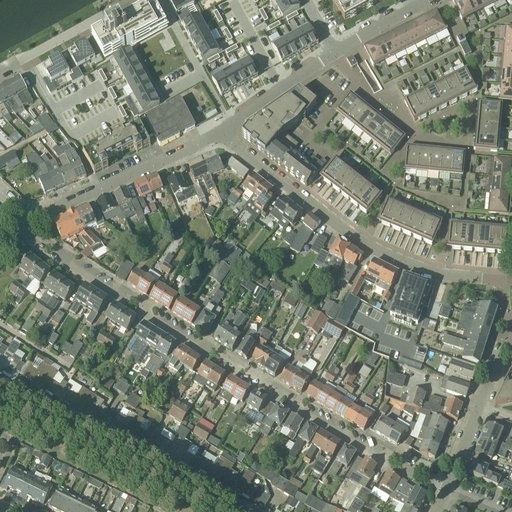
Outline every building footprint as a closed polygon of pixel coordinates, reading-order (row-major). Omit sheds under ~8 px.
[(168,0),(176,14),(179,13),(179,12),(181,11),(181,12),(184,10),(192,5),(192,6),(194,4),(191,0),(168,0)] [(282,17),(299,8),(298,6),(296,3),(296,2),(295,2),(294,0),(295,0),(294,0),(290,0),(277,7),(278,9),(281,14),(282,17)] [(333,0),(334,1),(345,21),(350,18),(356,15),(366,9),(367,10),(373,7),(372,6),(383,0),(384,1),(385,0),(333,0)] [(465,0),(456,0),(453,2),(460,15),(459,15),(462,21),(473,16),(465,0)] [(465,0),(473,16),(483,10),(478,0),(465,0)] [(478,0),(483,10),(493,5),(490,0),(478,0)] [(135,43),(135,44),(170,26),(157,1),(123,20),(124,22),(122,23),(128,34),(126,36),(125,34),(112,41),(105,30),(96,35),(108,57),(135,43)] [(426,17),(435,36),(447,30),(444,24),(443,25),(437,13),(433,15),(433,14),(426,17)] [(202,22),(202,23),(199,17),(198,15),(181,24),(182,26),(183,25),(184,28),(184,30),(185,29),(186,31),(186,32),(187,33),(203,24),(202,22)] [(423,19),(416,22),(425,41),(435,36),(426,17),(426,19),(423,20),(423,19)] [(112,41),(125,34),(126,36),(128,34),(121,21),(105,30),(112,41)] [(412,24),(406,28),(415,46),(425,41),(416,22),(415,23),(416,24),(413,26),(412,24)] [(188,35),(189,37),(189,38),(190,38),(191,41),(191,42),(208,33),(207,31),(207,32),(204,26),(203,24),(187,33),(187,35),(187,34),(188,35)] [(301,30),(299,31),(308,48),(310,47),(309,47),(310,46),(312,45),(313,45),(313,44),(316,43),(318,42),(309,26),(306,27),(307,27),(301,30)] [(395,33),(405,52),(415,46),(406,28),(405,28),(406,29),(403,31),(402,29),(395,33)] [(307,48),(308,48),(299,31),(297,32),(298,32),(292,35),(290,36),(299,52),(301,52),(300,52),(303,50),(305,50),(304,49),(306,48),(306,49),(307,48)] [(196,51),(213,42),(212,40),(212,41),(209,35),(208,33),(191,42),(192,43),(194,46),(194,47),(195,49),(196,50),(196,51)] [(392,34),(385,38),(395,57),(405,52),(395,33),(396,34),(393,36),(392,34)] [(292,56),(294,55),(296,55),(295,54),(298,53),(299,52),(290,36),(289,37),(283,40),(281,41),(290,57),(292,57),(292,56)] [(382,40),(375,43),(385,62),(395,57),(385,38),(386,39),(382,41),(382,40)] [(287,59),(286,59),(288,58),(289,58),(290,57),(281,41),(280,42),(274,45),(272,46),(280,61),(274,65),(274,66),(281,62),(283,62),(283,61),(285,60),(287,59)] [(214,44),(213,42),(196,51),(197,52),(198,53),(199,55),(198,55),(199,56),(201,59),(201,61),(218,52),(217,49),(217,50),(214,44)] [(511,42),(505,42),(503,56),(511,57),(511,42)] [(375,43),(375,45),(372,46),(372,45),(365,48),(370,59),(371,61),(370,62),(373,68),(385,62),(375,43)] [(67,51),(76,69),(95,59),(86,44),(77,48),(76,46),(67,51)] [(114,61),(117,67),(118,69),(135,59),(134,58),(134,57),(133,58),(132,56),(133,56),(132,54),(130,52),(131,52),(130,50),(113,59),(114,61)] [(511,57),(503,56),(502,71),(511,71),(511,57)] [(70,72),(62,57),(53,62),(52,60),(42,65),(52,82),(70,72)] [(351,69),(357,66),(352,57),(346,61),(351,69)] [(118,69),(119,70),(122,76),(123,77),(140,68),(139,67),(137,65),(138,65),(137,63),(136,62),(135,61),(135,59),(118,69)] [(250,79),(252,78),(252,79),(253,78),(255,76),(256,76),(257,76),(257,75),(264,71),(263,71),(257,74),(248,59),(246,60),(241,63),(239,64),(248,81),(249,80),(250,79)] [(237,65),(232,68),(230,69),(239,86),(240,85),(243,83),(244,83),(244,82),(246,82),(247,81),(248,81),(239,64),(237,65)] [(123,77),(124,79),(127,84),(127,85),(128,86),(145,77),(144,76),(143,75),(142,74),(142,73),(142,72),(141,72),(140,70),(140,68),(123,77)] [(221,74),(230,90),(231,90),(232,89),(234,88),(235,88),(235,87),(238,86),(239,86),(230,69),(228,70),(223,73),(221,74)] [(467,97),(466,95),(469,94),(470,95),(477,92),(466,71),(456,76),(467,97)] [(511,71),(502,71),(501,85),(511,85),(511,71)] [(221,74),(219,75),(214,78),(211,79),(221,96),(222,95),(222,94),(225,93),(226,93),(226,92),(228,91),(229,91),(230,90),(221,74)] [(467,97),(456,76),(446,81),(456,102),(457,102),(456,100),(459,99),(460,100),(467,97)] [(10,83),(23,107),(33,102),(27,91),(19,77),(10,83)] [(128,86),(129,88),(132,93),(132,94),(133,95),(149,86),(149,85),(148,85),(147,83),(147,82),(147,81),(146,81),(145,80),(146,79),(145,79),(145,78),(145,77),(128,86)] [(450,105),(456,102),(446,81),(436,86),(446,107),(447,107),(446,106),(449,104),(450,105)] [(12,100),(17,110),(19,113),(24,110),(23,108),(23,107),(10,83),(0,88),(8,102),(12,100)] [(53,84),(46,87),(50,95),(51,95),(57,91),(55,88),(53,84)] [(511,85),(501,85),(499,100),(511,100),(511,85)] [(152,91),(152,90),(151,90),(150,88),(150,87),(149,86),(133,95),(134,97),(137,102),(137,103),(138,104),(154,95),(154,94),(153,93),(152,91)] [(446,107),(436,86),(425,91),(436,112),(436,111),(439,109),(439,111),(446,107)] [(8,102),(0,88),(0,111),(4,118),(9,115),(3,105),(8,102)] [(265,156),(266,156),(278,141),(284,134),(281,132),(290,121),(293,124),(302,112),(307,116),(316,104),(300,90),(292,96),(295,98),(292,102),(287,99),(279,104),(283,107),(280,111),(275,107),(267,113),(270,115),(267,119),(263,116),(262,117),(263,118),(259,123),(255,121),(246,128),(248,130),(242,137),(251,144),(253,141),(259,146),(256,148),(265,156)] [(429,116),(436,112),(425,91),(415,97),(426,117),(425,116),(429,114),(429,116)] [(142,111),(142,112),(143,114),(159,105),(159,103),(158,103),(157,100),(156,99),(155,97),(155,96),(154,95),(138,104),(139,106),(142,111)] [(336,113),(345,120),(360,102),(359,103),(356,101),(357,100),(351,95),(336,113)] [(419,121),(426,117),(415,97),(405,102),(414,121),(418,119),(419,121)] [(152,132),(154,135),(160,146),(180,136),(183,134),(185,133),(195,128),(180,100),(158,112),(158,113),(147,119),(153,131),(152,132)] [(360,102),(345,120),(354,127),(369,109),(368,109),(367,110),(365,108),(366,107),(360,102)] [(478,108),(477,116),(500,118),(501,106),(480,104),(479,109),(478,108)] [(369,109),(354,127),(363,134),(378,116),(377,116),(376,117),(374,115),(375,114),(369,109)] [(53,124),(47,115),(42,118),(37,121),(44,130),(53,124)] [(384,121),(378,116),(363,134),(372,142),(387,123),(386,123),(385,124),(383,122),(384,121)] [(499,129),(500,118),(477,116),(478,116),(478,120),(477,120),(476,127),(499,129)] [(61,122),(65,130),(74,125),(70,117),(61,122)] [(147,139),(154,135),(152,132),(153,131),(147,119),(139,124),(147,139)] [(9,122),(2,129),(15,144),(23,137),(9,122)] [(387,123),(372,142),(381,149),(395,130),(394,131),(391,129),(392,128),(387,123)] [(118,156),(121,154),(122,155),(123,154),(123,153),(134,148),(137,153),(150,146),(147,139),(139,124),(122,132),(122,131),(104,141),(82,152),(94,174),(108,167),(106,162),(117,156),(117,157),(118,156)] [(476,131),(475,139),(498,141),(499,129),(476,127),(476,128),(477,128),(477,131),(476,131)] [(401,135),(395,130),(381,149),(390,156),(404,139),(400,136),(401,135)] [(284,134),(278,141),(285,146),(292,153),(298,145),(284,134)] [(474,150),(497,152),(498,141),(475,139),(476,139),(476,143),(474,142),(474,150)] [(282,168),(291,156),(282,149),(285,146),(278,141),(266,156),(273,162),(276,164),(281,168),(282,168)] [(68,145),(59,149),(65,156),(76,183),(86,178),(80,163),(74,153),(68,145)] [(66,187),(76,183),(65,156),(59,149),(57,147),(53,150),(59,159),(64,170),(60,172),(66,187)] [(404,171),(416,172),(418,149),(418,150),(414,150),(415,148),(407,148),(404,171)] [(430,150),(429,150),(429,152),(426,151),(426,150),(418,149),(416,172),(428,173),(430,150)] [(428,173),(439,174),(441,151),(441,153),(437,152),(437,151),(430,150),(428,173)] [(439,174),(450,175),(452,152),(452,154),(448,153),(449,152),(441,151),(439,174)] [(460,153),(452,152),(450,175),(462,177),(464,155),(460,154),(460,153)] [(6,157),(10,164),(16,160),(17,160),(13,153),(6,157)] [(45,165),(39,159),(35,154),(25,158),(36,183),(39,182),(41,187),(45,196),(55,191),(45,165)] [(45,165),(55,191),(66,187),(60,172),(55,161),(51,163),(44,155),(39,159),(45,165)] [(282,168),(286,171),(289,174),(289,173),(295,177),(294,178),(296,179),(298,178),(306,166),(292,155),(291,156),(282,168)] [(218,158),(205,164),(211,178),(224,171),(226,170),(230,168),(244,179),(249,172),(232,159),(226,166),(222,167),(218,158)] [(313,158),(306,166),(298,178),(300,179),(298,181),(306,187),(307,187),(327,163),(323,159),(322,160),(323,160),(320,164),(313,158)] [(511,160),(494,158),(492,177),(511,178),(511,169),(511,168),(511,160)] [(324,183),(330,187),(345,168),(335,161),(321,179),(325,181),(324,183)] [(211,178),(205,164),(190,171),(195,183),(202,179),(208,192),(216,188),(211,178)] [(345,168),(330,187),(330,188),(331,186),(334,188),(333,190),(339,194),(354,175),(345,168)] [(157,175),(145,180),(152,194),(163,189),(157,175)] [(243,188),(247,191),(243,196),(250,201),(263,183),(253,175),(243,188)] [(348,201),(363,182),(354,175),(339,194),(339,195),(340,193),(343,195),(342,197),(348,201)] [(192,188),(188,190),(186,184),(184,184),(180,176),(168,181),(174,196),(179,205),(196,197),(192,188)] [(511,185),(511,178),(492,177),(491,195),(511,196),(509,196),(510,187),(511,187),(511,185)] [(145,180),(134,185),(140,199),(152,194),(145,180)] [(357,208),(372,190),(363,182),(348,201),(348,202),(349,200),(352,203),(351,204),(357,208)] [(260,215),(264,210),(268,206),(274,198),(270,195),(273,191),(263,183),(250,201),(242,210),(252,217),(256,220),(260,215)] [(199,185),(192,188),(196,197),(197,197),(199,202),(205,199),(204,198),(199,185)] [(117,202),(119,208),(121,212),(132,208),(137,219),(143,216),(141,210),(137,200),(136,201),(136,200),(132,202),(126,189),(113,195),(117,202)] [(234,205),(243,194),(236,189),(222,206),(225,208),(230,202),(234,205)] [(360,211),(365,215),(366,216),(381,197),(372,190),(357,208),(357,209),(358,207),(361,210),(360,211)] [(491,195),(489,212),(489,213),(508,215),(509,205),(510,205),(511,196),(491,195)] [(126,223),(121,212),(119,208),(117,202),(113,204),(109,197),(97,202),(103,216),(105,221),(115,217),(119,226),(126,223)] [(279,203),(274,209),(270,215),(279,223),(278,225),(279,226),(293,207),(283,199),(281,202),(280,204),(279,203)] [(387,202),(379,223),(383,225),(382,226),(389,229),(398,207),(387,202)] [(84,233),(96,247),(101,244),(86,230),(96,226),(97,229),(104,225),(95,203),(78,211),(77,211),(74,213),(79,223),(80,223),(82,229),(84,233)] [(293,207),(279,226),(284,230),(289,224),(294,229),(298,223),(297,221),(302,214),(293,207)] [(400,233),(409,211),(398,207),(389,229),(390,229),(390,228),(393,229),(393,230),(400,233)] [(410,238),(419,216),(409,211),(400,233),(400,234),(401,232),(404,233),(403,235),(410,238)] [(82,247),(85,251),(88,249),(90,250),(94,255),(100,251),(104,249),(101,244),(96,247),(84,233),(82,229),(80,223),(79,223),(74,213),(70,214),(68,215),(67,216),(73,228),(71,228),(75,238),(78,236),(80,238),(78,239),(84,246),(82,247)] [(306,244),(312,233),(313,233),(321,223),(311,215),(303,226),(298,237),(291,250),(299,254),(304,245),(306,244)] [(73,228),(67,216),(53,222),(63,243),(70,240),(71,242),(76,240),(75,238),(71,228),(73,228)] [(421,242),(430,220),(419,216),(410,238),(411,237),(414,238),(414,239),(421,242)] [(441,225),(430,220),(421,242),(422,241),(425,242),(424,244),(431,247),(441,225)] [(464,252),(471,253),(473,229),(474,224),(462,223),(462,228),(460,251),(460,252),(460,250),(464,250),(464,252)] [(452,251),(459,251),(460,251),(462,228),(450,226),(448,249),(452,249),(452,251)] [(475,253),(483,254),(485,230),(473,229),(471,253),(472,253),(472,251),(475,251),(475,253)] [(486,254),(494,255),(496,231),(485,230),(483,254),(483,252),(487,252),(486,254)] [(498,255),(506,256),(508,232),(496,231),(494,255),(494,253),(498,253),(498,255)] [(284,242),(290,247),(297,236),(291,232),(284,242)] [(310,251),(319,256),(321,251),(320,251),(327,239),(319,235),(310,251)] [(210,239),(202,248),(209,253),(215,243),(210,239)] [(321,251),(319,256),(314,266),(328,273),(331,267),(339,270),(343,262),(350,248),(345,243),(342,242),(341,241),(340,243),(338,241),(339,239),(338,239),(329,256),(321,251)] [(209,253),(223,263),(226,259),(226,258),(229,254),(218,246),(221,243),(218,241),(215,243),(209,253)] [(344,261),(349,264),(340,279),(348,284),(352,278),(357,269),(354,267),(357,262),(359,263),(364,257),(357,253),(358,252),(350,247),(350,248),(343,262),(344,261)] [(90,250),(88,249),(85,251),(80,254),(86,258),(94,255),(90,250)] [(28,278),(40,264),(29,256),(19,269),(26,274),(24,275),(28,278)] [(226,259),(223,263),(238,274),(242,270),(226,259)] [(134,267),(125,261),(120,268),(129,274),(134,267)] [(374,261),(366,276),(363,282),(365,282),(375,288),(386,267),(374,261)] [(219,286),(231,270),(219,262),(208,278),(219,286)] [(164,273),(168,266),(164,263),(160,270),(164,273)] [(22,287),(15,295),(12,300),(18,305),(28,292),(26,291),(34,280),(40,284),(50,272),(40,264),(28,278),(22,287)] [(164,273),(168,275),(173,269),(168,266),(164,273)] [(391,288),(398,273),(386,267),(375,288),(385,292),(381,299),(387,302),(391,295),(388,294),(391,288)] [(136,271),(127,284),(137,290),(145,278),(136,271)] [(35,310),(42,314),(64,281),(53,274),(44,287),(51,292),(50,294),(44,303),(40,301),(35,310)] [(194,275),(191,280),(186,287),(191,290),(198,278),(194,275)] [(403,276),(390,315),(395,316),(394,319),(394,320),(411,326),(411,325),(412,322),(418,324),(423,308),(428,309),(430,300),(426,298),(431,285),(403,276)] [(147,297),(147,296),(155,284),(145,278),(137,290),(147,297)] [(182,284),(186,287),(191,280),(187,278),(182,284)] [(256,287),(265,295),(266,293),(265,292),(270,283),(261,278),(256,287)] [(358,279),(349,295),(356,299),(365,282),(363,282),(358,279)] [(49,318),(54,310),(55,311),(60,303),(57,302),(60,298),(65,302),(75,289),(64,281),(42,314),(49,318)] [(15,295),(22,287),(15,283),(9,290),(15,295)] [(81,307),(86,310),(97,293),(86,286),(70,311),(76,315),(81,307)] [(150,299),(159,305),(168,292),(158,286),(150,299)] [(447,288),(440,286),(435,303),(442,306),(447,288)] [(262,301),(265,295),(256,287),(249,301),(260,306),(262,301)] [(210,317),(219,304),(225,295),(219,291),(214,297),(195,327),(196,328),(196,327),(195,327),(196,326),(200,328),(198,330),(206,334),(215,320),(210,317)] [(177,298),(168,292),(159,305),(169,311),(177,298)] [(97,293),(86,310),(91,313),(86,321),(91,324),(107,300),(97,293)] [(363,303),(356,299),(349,295),(335,323),(344,329),(348,330),(363,303)] [(172,313),(182,319),(190,306),(180,300),(172,313)] [(294,316),(301,320),(307,308),(306,307),(307,304),(300,301),(299,304),(300,304),(294,316)] [(328,301),(322,314),(334,320),(340,308),(328,301)] [(462,312),(470,314),(476,316),(493,322),(497,310),(472,302),(471,307),(464,305),(462,312)] [(115,327),(125,311),(114,304),(105,318),(112,323),(111,325),(115,327)] [(442,305),(438,317),(447,320),(451,308),(442,305)] [(200,312),(190,306),(182,319),(191,325),(200,312)] [(136,318),(125,311),(115,327),(119,330),(120,328),(127,332),(136,318)] [(58,325),(64,315),(59,312),(53,322),(58,325)] [(223,345),(239,321),(242,316),(237,313),(234,318),(230,316),(214,339),(223,345)] [(317,335),(321,329),(327,319),(326,319),(315,313),(306,329),(317,335)] [(490,333),(493,322),(476,316),(470,314),(468,320),(461,318),(459,324),(472,328),(472,327),(490,333)] [(242,316),(239,321),(223,345),(232,351),(241,337),(237,334),(247,319),(242,316)] [(332,322),(330,321),(324,332),(321,337),(328,340),(331,336),(338,340),(344,329),(335,323),(332,322)] [(430,321),(426,331),(433,333),(436,324),(430,321)] [(155,330),(154,331),(152,329),(152,328),(144,324),(135,338),(141,342),(130,359),(135,362),(138,356),(139,357),(155,330)] [(462,337),(486,345),(490,333),(472,327),(472,328),(459,324),(458,329),(464,331),(462,337)] [(154,356),(157,352),(166,337),(158,332),(158,333),(155,331),(155,330),(139,357),(144,360),(148,353),(153,356),(154,356)] [(265,331),(261,338),(258,342),(265,347),(272,335),(265,331)] [(97,340),(104,345),(109,336),(102,332),(97,340)] [(462,360),(479,365),(479,366),(486,345),(462,337),(462,339),(443,332),(442,336),(445,337),(443,343),(465,350),(462,360)] [(53,334),(47,343),(53,346),(58,337),(53,334)] [(247,360),(258,342),(261,338),(256,335),(254,337),(251,343),(245,340),(236,354),(247,360)] [(107,352),(110,348),(111,349),(116,341),(109,336),(104,345),(98,354),(100,355),(103,350),(107,352)] [(172,343),(173,342),(166,337),(157,352),(162,355),(159,359),(154,356),(153,356),(145,370),(154,375),(153,380),(156,376),(160,379),(165,372),(160,369),(176,344),(176,343),(175,344),(172,343)] [(68,356),(75,359),(83,346),(76,342),(68,356)] [(20,374),(23,369),(25,366),(20,362),(22,360),(14,356),(20,347),(12,343),(8,350),(0,362),(0,373),(2,375),(4,373),(11,378),(15,371),(20,374)] [(183,366),(191,353),(181,347),(177,354),(176,353),(172,359),(174,360),(169,367),(179,373),(183,367),(183,366)] [(273,357),(264,371),(275,377),(284,363),(277,360),(282,351),(277,348),(274,352),(271,356),(273,357)] [(273,357),(271,356),(264,351),(259,349),(252,360),(258,363),(256,366),(264,371),(273,357)] [(442,355),(428,350),(421,372),(435,377),(435,376),(444,379),(470,387),(477,368),(442,355)] [(192,373),(193,372),(201,359),(191,353),(183,366),(183,367),(192,373)] [(305,366),(309,360),(304,356),(300,363),(305,366)] [(28,362),(25,366),(23,369),(20,374),(19,375),(31,382),(30,384),(38,389),(51,368),(43,364),(38,372),(32,368),(33,365),(28,362)] [(206,363),(194,382),(204,388),(205,386),(215,369),(206,363)] [(328,381),(336,369),(337,367),(333,365),(324,378),(328,381)] [(511,365),(511,367),(511,369),(511,371),(511,370),(511,384),(511,385),(507,385),(503,386),(504,385),(503,385),(502,387),(504,387),(495,405),(503,404),(507,404),(510,403),(511,402),(511,365)] [(46,392),(58,399),(67,385),(63,382),(60,386),(53,381),(58,373),(51,368),(38,389),(45,394),(46,392)] [(291,387),(299,374),(288,368),(280,381),(291,387)] [(312,373),(303,368),(299,374),(291,387),(301,393),(309,381),(308,380),(312,373)] [(215,369),(205,386),(214,392),(225,375),(215,369)] [(336,369),(328,381),(332,383),(339,373),(338,372),(339,371),(336,369)] [(121,378),(120,381),(114,390),(125,396),(130,388),(126,385),(128,382),(121,378)] [(232,396),(233,396),(240,384),(230,378),(223,391),(219,398),(228,403),(232,396)] [(465,399),(470,387),(444,379),(440,390),(465,399)] [(69,409),(77,414),(90,393),(70,381),(67,385),(58,399),(70,407),(69,409)] [(306,396),(316,402),(324,388),(315,382),(306,396)] [(188,386),(183,383),(179,390),(183,393),(188,386)] [(343,390),(348,393),(352,386),(348,383),(343,390)] [(250,390),(240,384),(233,396),(233,397),(230,402),(239,407),(242,402),(250,390)] [(352,386),(348,393),(351,395),(356,388),(352,386)] [(324,388),(316,402),(325,408),(334,394),(324,388)] [(337,388),(334,394),(325,408),(335,414),(343,401),(342,401),(347,393),(337,388)] [(406,404),(406,405),(416,408),(422,410),(430,413),(431,413),(436,398),(431,397),(428,405),(423,404),(426,395),(412,390),(409,398),(402,395),(400,402),(406,404)] [(366,404),(371,397),(373,394),(369,392),(367,395),(366,395),(362,401),(366,404)] [(93,421),(97,415),(100,411),(92,406),(97,398),(90,393),(77,414),(84,419),(85,417),(93,421)] [(263,398),(255,393),(247,407),(253,410),(250,415),(249,415),(244,423),(246,425),(251,428),(255,420),(261,423),(272,405),(266,401),(267,400),(266,400),(265,401),(262,399),(263,398)] [(141,402),(141,401),(132,395),(125,405),(135,411),(141,402)] [(371,397),(366,404),(371,406),(375,400),(371,397)] [(440,400),(436,398),(431,413),(443,417),(443,416),(457,421),(462,405),(448,401),(445,411),(437,408),(440,400)] [(208,408),(209,409),(213,402),(208,399),(202,410),(205,412),(208,408)] [(335,414),(345,419),(352,407),(343,401),(335,414)] [(190,410),(177,402),(169,415),(182,423),(190,410)] [(413,417),(414,413),(416,408),(406,405),(402,411),(413,417)] [(277,407),(262,432),(266,434),(265,435),(268,437),(275,425),(280,428),(289,413),(281,409),(277,407)] [(362,412),(352,407),(345,419),(354,425),(362,412)] [(117,433),(124,438),(140,413),(139,413),(137,412),(135,415),(130,412),(129,413),(123,409),(119,416),(118,415),(115,420),(111,426),(118,431),(117,433)] [(141,411),(139,413),(140,413),(124,438),(132,442),(133,440),(140,445),(144,438),(149,441),(157,429),(142,419),(145,414),(141,411)] [(362,412),(354,425),(364,431),(372,418),(362,412)] [(281,434),(287,438),(292,441),(299,430),(298,429),(303,422),(292,415),(284,429),(281,434)] [(433,418),(428,431),(443,436),(448,424),(441,421),(442,421),(433,418)] [(375,433),(386,440),(394,426),(383,419),(378,427),(375,433)] [(199,425),(194,434),(205,441),(210,433),(214,427),(202,420),(199,425)] [(309,445),(317,431),(310,427),(309,428),(307,427),(308,425),(307,425),(295,445),(291,452),(288,457),(294,460),(305,443),(309,445)] [(511,441),(508,440),(506,446),(498,443),(503,431),(487,425),(481,440),(508,451),(511,452),(511,441)] [(397,446),(399,442),(400,440),(401,441),(406,433),(394,426),(386,440),(397,446)] [(172,461),(185,440),(190,432),(181,427),(175,437),(176,438),(173,443),(161,436),(154,447),(166,454),(164,456),(172,461)] [(424,442),(439,448),(443,436),(428,431),(422,428),(417,439),(424,442)] [(317,448),(323,452),(331,439),(320,432),(306,456),(304,460),(310,464),(312,460),(310,459),(317,448)] [(409,438),(405,446),(409,448),(413,441),(409,438)] [(341,445),(331,439),(323,452),(329,456),(326,460),(320,457),(312,470),(322,476),(341,445)] [(193,471),(194,469),(202,457),(197,454),(195,458),(187,453),(192,445),(185,440),(172,461),(179,466),(180,464),(188,468),(193,471)] [(481,440),(475,454),(490,460),(493,454),(505,459),(508,451),(481,440)] [(428,457),(434,460),(439,448),(424,442),(419,455),(428,458),(428,457)] [(347,468),(356,454),(348,449),(348,450),(345,449),(346,448),(345,447),(329,474),(335,478),(343,466),(347,468)] [(32,456),(41,461),(44,456),(35,451),(32,456)] [(206,477),(213,482),(229,457),(223,453),(220,458),(219,457),(215,462),(203,455),(202,457),(194,469),(199,473),(200,471),(207,475),(206,477)] [(44,456),(41,461),(42,461),(40,465),(44,467),(47,469),(51,459),(44,456)] [(230,488),(235,491),(241,481),(235,478),(228,474),(230,472),(235,464),(236,462),(229,457),(213,482),(221,487),(222,485),(229,489),(230,488)] [(358,459),(353,467),(346,478),(363,488),(356,499),(358,500),(356,504),(363,507),(371,493),(365,489),(367,486),(374,475),(372,474),(377,466),(366,460),(364,462),(358,459)] [(511,484),(502,481),(503,480),(488,473),(488,474),(486,473),(488,469),(473,462),(472,463),(471,464),(470,467),(470,469),(468,473),(483,480),(483,481),(497,486),(497,487),(511,493),(511,484)] [(256,473),(260,467),(255,463),(251,469),(256,473)] [(256,475),(264,479),(270,483),(276,475),(277,473),(263,464),(256,475)] [(67,473),(70,468),(64,465),(60,472),(66,475),(67,473)] [(247,470),(242,479),(241,481),(235,491),(234,492),(242,497),(243,495),(264,508),(270,498),(263,494),(257,490),(257,489),(250,484),(254,476),(256,474),(248,469),(247,470)] [(14,492),(23,474),(13,470),(8,479),(5,478),(0,488),(6,491),(8,489),(14,492)] [(32,479),(19,505),(24,508),(26,503),(26,501),(27,498),(34,501),(45,478),(36,473),(32,479)] [(389,499),(400,481),(388,473),(378,491),(389,498),(389,499)] [(23,474),(14,492),(21,495),(20,498),(17,499),(15,503),(19,505),(32,479),(23,474)] [(276,475),(270,483),(272,486),(283,493),(289,483),(276,475)] [(45,478),(34,501),(40,505),(39,507),(37,508),(34,511),(40,511),(44,506),(49,509),(58,492),(48,487),(51,480),(46,477),(45,478)] [(86,483),(96,488),(98,482),(89,478),(86,483)] [(406,507),(415,511),(419,511),(427,498),(426,496),(414,489),(400,481),(389,499),(406,507)] [(289,483),(283,493),(293,499),(299,489),(289,483)] [(59,511),(68,496),(64,494),(58,491),(58,492),(49,509),(55,511),(59,511)] [(294,500),(305,506),(309,499),(298,493),(294,500)] [(59,511),(71,511),(77,501),(68,496),(59,511)] [(83,511),(87,506),(77,501),(71,511),(83,511)] [(326,505),(321,502),(316,511),(323,511),(327,506),(326,505)]
